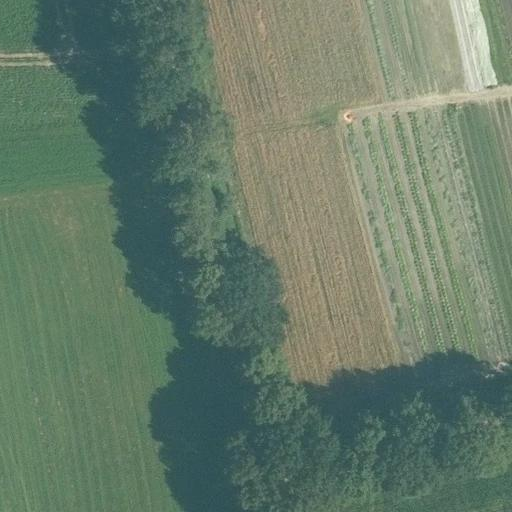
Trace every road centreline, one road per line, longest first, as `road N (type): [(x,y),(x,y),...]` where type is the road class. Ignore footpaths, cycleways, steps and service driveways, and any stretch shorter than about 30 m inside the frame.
road 1 (track): [(153,0),(275,511)]
road 2 (track): [(511,411),(279,462)]
